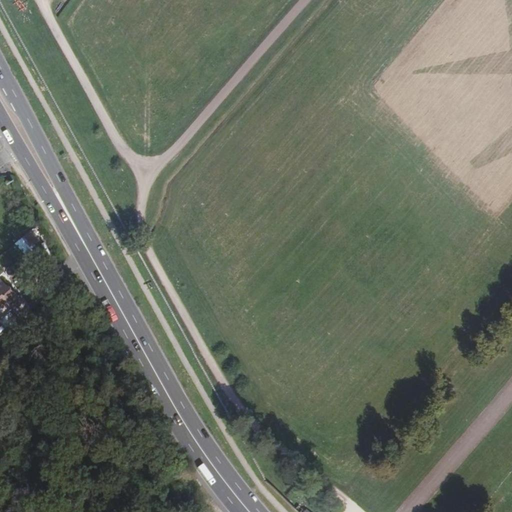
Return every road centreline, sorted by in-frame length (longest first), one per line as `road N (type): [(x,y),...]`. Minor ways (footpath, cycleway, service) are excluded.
road 1 (primary): [(257,511),(203,439),(0,74)]
road 2 (track): [(44,0),(125,150),(151,171),(302,0)]
road 3 (primary): [(18,147),(188,445),(238,511)]
road 4 (track): [(151,171),(142,194),(146,245),(238,403),(356,511)]
